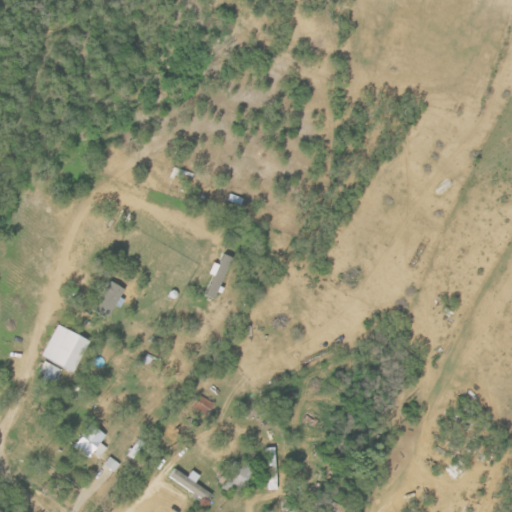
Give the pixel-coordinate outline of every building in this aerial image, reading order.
[(228,259),(219,255),(214,266),(209,263),(204,275),(209,277),(200,296),(210,300),(228,259)] [(120,290),(105,282),(88,311),(102,320),(120,290)] [(85,339),(51,326),(38,359),(72,373),(85,339)] [(37,373),(53,379),(58,368),(42,362),(37,373)] [(211,403),(194,395),(188,408),(206,415),(211,403)] [(103,435),(84,425),(70,450),(86,458),(89,453),(97,458),(103,447),(98,444),(103,435)] [(265,491),(275,490),(273,448),(263,448),(265,491)] [(232,460),(220,484),(238,492),(249,468),(232,460)] [(183,477),(170,469),(164,477),(202,504),(208,494),(191,482),(194,477),(187,472),(183,477)]
